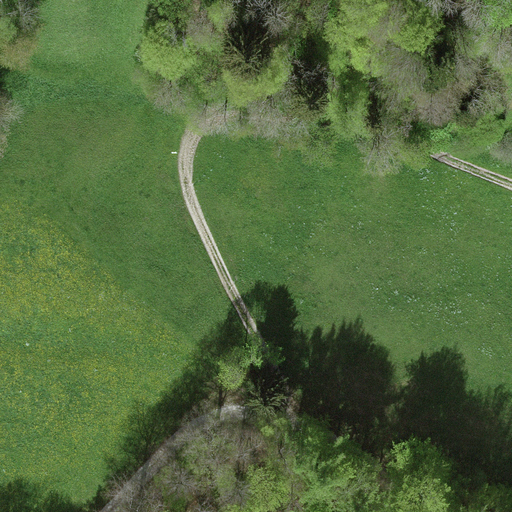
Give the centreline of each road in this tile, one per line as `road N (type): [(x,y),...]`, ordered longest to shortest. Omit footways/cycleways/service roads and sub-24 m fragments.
road 1 (track): [(303,427),(182,185),(183,152),(199,126),(218,114),(257,112),(380,133),(511,189)]
road 2 (track): [(414,511),(303,427),(262,413),(194,428),(113,511)]
